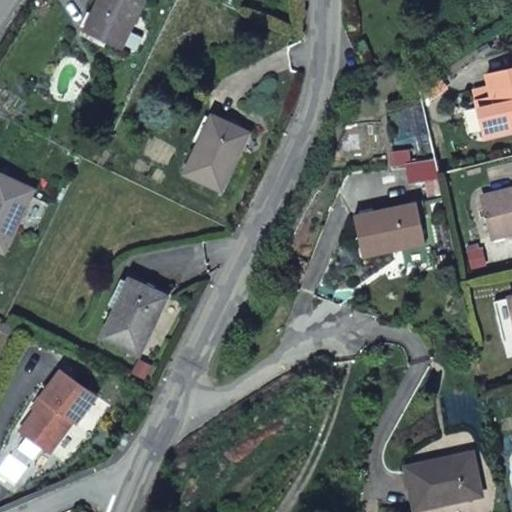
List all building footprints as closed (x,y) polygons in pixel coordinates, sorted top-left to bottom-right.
[(98,0),(85,31),(100,38),(97,45),(106,50),(109,42),(124,49),(145,0),(98,0)] [(487,141),(511,135),(511,73),(488,79),(491,92),(494,102),(478,105),(487,141)] [(440,80),(424,92),(431,103),(448,92),(440,80)] [(476,96),(478,105),(494,102),(491,92),(476,96)] [(250,133),(213,115),(186,174),(223,191),(250,133)] [(35,190),(0,173),(0,251),(6,254),(35,190)] [(511,234),(511,191),(498,194),(507,236),(511,234)] [(507,236),(498,194),(482,198),(492,240),(507,236)] [(417,202),(355,216),(363,256),(425,243),(417,202)] [(168,297),(131,279),(103,337),(140,355),(168,297)] [(503,345),(511,342),(511,318),(508,301),(493,304),(503,345)] [(36,409),(20,430),(49,452),(73,421),(76,423),(96,396),(62,370),(41,397),(44,399),(36,409)] [(41,397),(33,407),(36,409),(44,399),(41,397)] [(447,461),(407,470),(417,511),(483,495),(473,452),(446,458),(447,461)]
